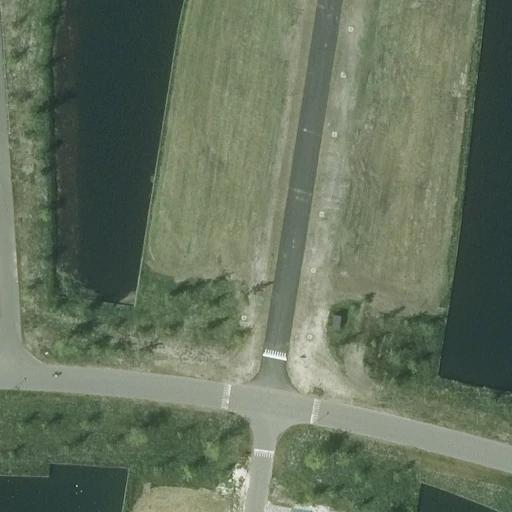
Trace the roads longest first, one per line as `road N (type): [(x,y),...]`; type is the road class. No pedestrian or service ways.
road 1 (residential): [(271,404),(333,0)]
road 2 (tertiary): [(271,404),(12,374)]
road 3 (tertiary): [(511,461),(271,404)]
road 4 (residential): [(0,236),(12,374)]
